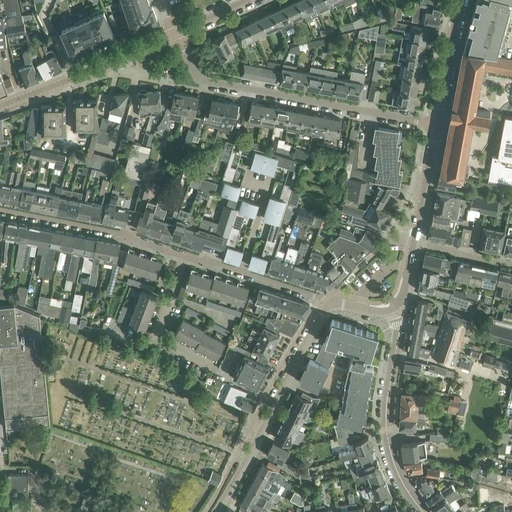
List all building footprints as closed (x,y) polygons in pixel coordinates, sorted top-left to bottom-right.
[(6,27),(23,23),(23,20),(22,15),(21,15),(17,0),(2,0),(5,10),(1,11),(2,18),(0,17),(0,48),(7,47),(5,34),(7,33),(6,27)] [(147,0),(124,0),(128,14),(150,7),(147,0)] [(306,21),(319,15),(319,14),(311,0),(299,0),(297,1),(304,15),(306,21)] [(331,8),(327,0),(311,0),(319,14),(331,8)] [(511,0),(476,0),(464,47),(465,48),(464,51),(479,53),(494,56),(509,0),(511,0)] [(292,21),(304,15),(297,1),(285,7),(292,21)] [(413,11),(411,21),(424,23),(425,24),(429,24),(441,26),(442,18),(441,18),(442,13),(443,9),(437,8),(427,5),(415,2),(413,11)] [(150,7),(128,14),(133,29),(157,21),(152,6),(150,7)] [(272,13),(279,27),(282,32),(294,26),(292,21),(285,7),(272,13)] [(377,10),(381,17),(381,21),(387,20),(386,15),(383,15),(381,9),(377,10)] [(381,21),(381,17),(377,10),(377,11),(379,16),(373,18),(374,23),(381,21)] [(89,16),(100,42),(114,36),(104,12),(90,18),(89,16)] [(260,19),(267,33),(279,27),(272,13),(260,19)] [(354,23),(355,28),(369,24),(364,15),(353,21),(354,23)] [(75,22),(76,25),(86,45),(99,40),(100,42),(89,16),(75,22)] [(255,39),(267,33),(260,19),(248,24),(255,39)] [(355,28),(354,23),(353,21),(352,21),(353,23),(340,26),(342,31),(355,28)] [(426,41),(428,28),(393,21),(392,29),(411,32),(410,38),(426,41)] [(6,27),(7,33),(8,37),(26,34),(24,23),(23,23),(6,27)] [(117,24),(112,26),(116,34),(120,32),(117,24)] [(242,45),(255,39),(248,24),(236,30),(240,41),(242,45)] [(52,48),(47,51),(37,25),(33,26),(35,33),(38,40),(40,46),(46,59),(53,73),(62,68),(54,54),(52,48)] [(62,31),(72,54),(87,48),(86,45),(76,25),(62,31)] [(376,39),(378,33),(379,25),(360,29),(358,36),(376,39)] [(224,35),(212,41),(222,61),(234,56),(228,45),(231,43),(232,44),(240,41),(236,30),(236,29),(224,35)] [(26,34),(29,46),(35,44),(32,32),(26,34)] [(400,50),(423,55),(426,41),(410,38),(402,37),(400,50)] [(44,78),(53,73),(46,59),(40,46),(36,47),(42,61),(37,64),(44,78)] [(397,64),(421,68),(423,55),(400,50),(397,64)] [(39,81),(39,80),(33,64),(29,51),(24,52),(27,66),(18,69),(25,86),(39,81)] [(285,53),(279,51),(277,57),(282,59),(285,53)] [(464,51),(463,51),(440,173),(462,178),(473,123),(488,125),(490,112),(475,110),(482,70),(503,73),(507,74),(511,74),(511,59),(479,53),(464,51)] [(383,75),(384,66),(380,65),(381,61),(376,60),(373,73),(383,75)] [(281,74),(279,83),(293,86),(296,70),(297,65),(284,63),(283,64),(282,68),(281,74)] [(248,78),(251,66),(244,64),(242,76),(248,78)] [(401,65),(399,78),(402,79),(418,82),(421,68),(397,64),(401,65)] [(0,95),(8,93),(8,92),(14,90),(5,66),(0,68),(0,95)] [(251,66),(248,78),(256,79),(258,67),(251,66)] [(310,69),(306,89),(320,91),(324,69),(311,66),(310,69)] [(262,80),(264,68),(258,67),(256,79),(262,80)] [(269,82),(271,70),(264,68),(262,80),(269,82)] [(324,69),(320,91),(333,94),(336,78),(338,71),(324,69)] [(279,71),(271,70),(269,82),(276,83),(279,71)] [(309,73),(296,70),(293,86),(306,89),(309,73)] [(363,83),(366,73),(352,70),(351,74),(347,96),(360,99),(360,98),(365,99),(368,84),(363,83)] [(373,73),(371,87),(377,88),(379,81),(377,80),(378,74),(383,75),(373,73)] [(336,78),(333,94),(347,96),(351,74),(349,80),(336,78)] [(402,79),(400,92),(394,91),(416,95),(418,82),(402,79)] [(380,88),(377,88),(371,87),(368,100),(377,102),(380,88)] [(146,91),(140,91),(140,92),(138,93),(139,117),(149,116),(149,115),(150,109),(149,92),(146,92),(146,91)] [(160,91),(149,92),(150,109),(149,115),(149,116),(157,115),(161,115),(161,109),(160,101),(160,91)] [(394,91),(391,105),(413,109),(416,95),(394,91)] [(159,127),(157,130),(161,133),(167,125),(169,118),(175,120),(176,117),(182,118),(182,115),(186,94),(175,92),(173,102),(172,108),(166,107),(165,111),(164,113),(163,116),(161,121),(159,123),(157,125),(159,127)] [(109,112),(122,116),(128,93),(114,94),(109,112)] [(186,94),(182,115),(187,116),(187,119),(194,120),(196,106),(198,97),(186,94)] [(195,131),(192,140),(198,142),(200,137),(202,137),(206,124),(218,128),(221,119),(225,102),(225,100),(218,98),(218,100),(212,99),(210,111),(207,110),(204,119),(200,117),(195,131)] [(98,129),(97,100),(73,100),(74,129),(98,129)] [(221,119),(218,128),(224,129),(231,132),(234,122),(236,114),(238,104),(225,102),(221,119)] [(252,103),(250,113),(249,119),(262,121),(265,105),(252,103)] [(65,105),(42,105),(42,115),(42,125),(42,135),(66,134),(66,115),(65,105)] [(262,121),(261,126),(273,128),(274,123),(277,108),(265,105),(262,121)] [(33,137),(39,109),(32,108),(26,136),(26,137),(23,137),(23,138),(33,137)] [(287,126),(290,110),(277,108),(274,123),(287,126)] [(287,126),(286,131),(299,133),(300,128),(303,112),(290,110),(287,126)] [(300,128),(299,133),(312,135),(313,131),(316,115),(303,112),(300,128)] [(313,131),(312,135),(324,138),(325,133),(329,117),(316,115),(313,131)] [(492,156),(488,180),(511,185),(511,116),(505,115),(497,157),(492,156)] [(96,140),(96,142),(108,145),(111,133),(106,131),(109,119),(102,117),(99,129),(98,134),(97,137),(96,140)] [(339,136),(340,130),(342,120),(329,117),(325,133),(339,136)] [(133,127),(125,125),(121,136),(130,139),(133,127)] [(396,130),(378,127),(377,136),(380,136),(378,149),(381,150),(378,162),(382,163),(380,176),(370,174),(369,180),(400,185),(401,177),(398,177),(400,164),(397,163),(399,150),(396,149),(398,137),(395,136),(396,130)] [(192,141),(192,140),(195,131),(188,129),(184,142),(191,144),(192,141)] [(145,133),(142,144),(149,146),(152,135),(145,133)] [(24,149),(31,148),(33,137),(23,138),(24,149)] [(123,175),(122,179),(128,181),(135,183),(142,184),(143,176),(151,146),(149,146),(142,144),(133,142),(123,175)] [(268,152),(262,150),(241,144),(238,153),(254,158),(251,167),(262,170),(268,152)] [(31,148),(29,156),(42,159),(43,151),(31,148)] [(296,148),(294,156),(300,158),(302,150),(296,148)] [(43,151),(42,159),(52,161),(55,162),(57,154),(43,151)] [(236,198),(237,197),(240,186),(232,184),(237,168),(231,166),(236,152),(231,151),(220,185),(218,192),(236,198)] [(69,159),(78,161),(80,154),(71,152),(69,159)] [(268,152),(262,170),(273,173),(276,165),(294,170),(298,171),(301,162),(294,160),(269,152),(268,152)] [(91,162),(90,165),(106,170),(112,172),(116,159),(93,153),(92,156),(91,159),(91,162)] [(55,162),(54,168),(62,170),(65,156),(57,154),(55,162)] [(202,157),(198,169),(204,171),(208,159),(202,157)] [(20,172),(21,172),(22,167),(16,165),(15,171),(9,203),(18,205),(22,187),(17,186),(20,172)] [(186,166),(182,176),(193,180),(196,169),(186,166)] [(90,174),(99,177),(101,171),(92,168),(90,174)] [(0,178),(0,201),(7,203),(13,170),(7,169),(5,179),(0,178)] [(198,169),(194,181),(196,182),(200,183),(201,179),(204,171),(198,169)] [(267,207),(285,213),(286,210),(288,204),(290,197),(298,171),(294,170),(289,185),(284,184),(279,199),(270,196),(267,207)] [(112,223),(115,206),(123,174),(118,173),(114,189),(112,188),(108,204),(105,203),(105,204),(102,221),(112,223)] [(461,185),(462,178),(440,173),(438,188),(447,190),(455,191),(456,184),(461,185)] [(391,192),(393,193),(393,194),(394,194),(395,194),(396,194),(397,193),(398,193),(398,192),(398,191),(399,187),(387,184),(385,187),(377,183),(368,181),(365,181),(361,180),(357,179),(354,179),(349,178),(350,175),(343,174),(342,178),(346,179),(343,179),(343,184),(346,187),(348,188),(345,204),(351,205),(357,207),(358,200),(363,201),(365,192),(368,192),(371,191),(373,189),(376,191),(369,201),(372,202),(382,207),(384,202),(385,203),(391,192)] [(152,178),(144,176),(139,196),(146,198),(152,178)] [(93,203),(88,219),(100,221),(101,211),(103,205),(107,192),(110,181),(103,179),(99,194),(102,194),(99,204),(93,203)] [(200,183),(199,186),(211,190),(218,192),(220,185),(201,179),(200,183)] [(30,207),(35,182),(23,180),(22,187),(18,205),(30,207)] [(37,185),(32,208),(44,210),(48,193),(49,188),(37,185)] [(199,186),(193,201),(198,203),(199,200),(200,199),(201,196),(208,198),(211,190),(199,186)] [(54,194),(48,193),(44,210),(56,212),(62,189),(61,189),(62,188),(56,187),(54,194)] [(72,191),(62,189),(56,212),(67,215),(72,191)] [(88,219),(93,203),(86,201),(89,190),(85,190),(79,217),(88,219)] [(480,210),(497,214),(501,214),(503,201),(499,201),(461,193),(461,194),(438,190),(438,193),(437,192),(435,202),(468,208),(480,210)] [(67,215),(77,217),(82,193),(72,191),(67,215)] [(156,203),(146,233),(158,236),(161,227),(163,219),(166,211),(159,209),(160,208),(161,205),(164,196),(163,195),(160,194),(159,194),(156,203)] [(115,206),(112,223),(125,226),(128,214),(129,209),(124,207),(124,204),(126,198),(126,197),(118,195),(115,206)] [(258,204),(240,198),(237,197),(236,198),(239,199),(236,210),(230,227),(240,231),(246,212),(254,215),(258,204)] [(290,197),(288,204),(294,206),(296,207),(298,200),(290,197)] [(146,233),(156,203),(152,202),(152,203),(147,201),(143,214),(141,213),(136,229),(146,233)] [(343,203),(340,211),(352,214),(350,222),(369,228),(373,230),(377,224),(380,226),(381,225),(383,222),(388,213),(382,209),(383,207),(382,207),(372,202),(369,201),(364,209),(343,203)] [(433,211),(464,217),(466,218),(468,208),(435,202),(433,211)] [(201,218),(192,247),(201,250),(204,242),(223,249),(230,227),(236,210),(225,206),(219,224),(201,218)] [(285,213),(267,207),(264,218),(272,221),(267,239),(276,242),(278,234),(285,213)] [(166,216),(165,220),(163,227),(160,237),(169,240),(178,212),(179,209),(175,208),(174,210),(172,218),(166,216)] [(189,212),(180,208),(179,209),(178,212),(169,240),(179,243),(184,227),(189,212)] [(299,209),(296,217),(311,222),(313,214),(299,209)] [(464,217),(433,211),(431,223),(454,228),(455,221),(463,223),(464,217)] [(190,212),(189,212),(184,227),(179,243),(190,247),(196,228),(198,222),(192,220),(193,217),(189,215),(190,212)] [(310,224),(311,225),(323,228),(327,218),(313,214),(311,222),(310,224)] [(17,223),(6,221),(3,238),(2,260),(8,260),(9,239),(14,240),(17,223)] [(454,228),(431,223),(428,238),(459,245),(460,238),(450,236),(452,229),(454,229),(454,228)] [(15,265),(14,270),(21,272),(22,266),(30,226),(19,224),(17,233),(16,240),(20,241),(15,265)] [(511,226),(508,225),(506,238),(506,239),(503,255),(511,256),(511,226)] [(40,228),(30,226),(22,266),(27,268),(32,243),(37,244),(40,228)] [(355,226),(353,232),(341,228),(339,234),(340,235),(358,240),(361,243),(371,250),(377,242),(378,241),(378,240),(380,238),(368,230),(368,229),(355,226)] [(239,263),(243,251),(234,249),(240,231),(230,227),(221,257),(239,263)] [(472,229),(463,227),(460,238),(459,245),(468,247),(472,229)] [(494,229),(483,227),(479,248),(490,250),(494,229)] [(39,245),(37,253),(42,254),(38,275),(43,276),(52,230),(42,228),(40,238),(39,245)] [(501,253),(503,243),(505,231),(494,229),(490,250),(501,253)] [(55,260),(53,259),(55,249),(53,249),(53,248),(60,249),(63,232),(52,230),(43,276),(51,278),(54,266),(55,260)] [(63,242),(61,249),(67,250),(63,270),(68,272),(66,279),(67,279),(75,235),(65,233),(63,242)] [(284,252),(278,250),(283,236),(278,234),(276,242),(266,272),(277,275),(284,252)] [(298,250),(288,279),(299,282),(305,266),(299,264),(302,254),(305,255),(309,243),(302,240),(304,234),(298,250)] [(371,250),(361,243),(358,240),(340,235),(339,234),(338,235),(339,235),(327,246),(350,270),(371,250)] [(67,279),(75,281),(80,253),(82,253),(85,237),(75,235),(67,279)] [(85,247),(84,254),(88,254),(94,256),(97,239),(87,237),(85,247)] [(94,256),(90,271),(97,272),(99,262),(104,263),(108,241),(97,239),(94,256)] [(249,266),(267,271),(276,242),(267,239),(261,257),(252,254),(249,266)] [(120,267),(122,267),(127,254),(118,252),(120,243),(108,241),(104,263),(113,265),(107,290),(113,291),(116,277),(117,277),(118,277),(120,267)] [(288,246),(279,276),(288,279),(298,250),(288,246)] [(322,257),(312,286),(324,290),(328,290),(350,270),(327,246),(326,246),(334,255),(328,260),(326,262),(322,257)] [(129,248),(127,254),(122,267),(157,278),(163,262),(154,259),(155,256),(152,255),(151,258),(143,256),(144,253),(140,252),(139,254),(132,252),(132,249),(129,248)] [(308,262),(310,263),(309,267),(306,266),(301,283),(312,286),(322,257),(322,255),(311,251),(310,253),(308,262)] [(425,254),(423,267),(439,271),(441,271),(440,274),(446,276),(447,272),(452,273),(454,268),(455,261),(425,254)] [(468,281),(472,264),(459,261),(455,278),(468,281)] [(481,284),(485,267),(472,264),(468,281),(481,284)] [(423,267),(420,280),(435,282),(453,287),(454,287),(456,280),(447,278),(447,280),(438,278),(438,274),(440,275),(440,274),(441,271),(439,271),(423,267)] [(481,284),(494,287),(498,270),(485,267),(481,284)] [(189,277),(186,287),(209,294),(209,292),(244,304),(249,288),(240,285),(241,282),(238,281),(237,284),(229,282),(230,279),(226,278),(226,280),(218,278),(219,275),(215,274),(214,279),(206,276),(206,273),(203,272),(202,275),(194,272),(195,270),(191,268),(189,277)] [(497,283),(503,284),(501,293),(509,295),(510,295),(511,290),(509,289),(510,285),(511,285),(511,279),(511,273),(500,270),(497,283)] [(453,287),(435,282),(420,280),(418,291),(432,294),(432,295),(444,298),(449,299),(447,304),(466,310),(469,301),(469,300),(465,298),(452,295),(453,293),(433,288),(434,284),(453,287)] [(256,298),(252,310),(256,311),(261,313),(268,291),(260,288),(256,298)] [(453,293),(452,295),(465,298),(466,290),(465,292),(454,290),(453,293)] [(478,300),(479,294),(466,290),(465,298),(466,296),(478,300)] [(129,325),(145,331),(148,323),(151,324),(152,321),(149,320),(152,312),(155,313),(156,310),(153,308),(156,301),(159,302),(160,298),(141,291),(129,325)] [(273,308),(278,294),(268,291),(261,313),(265,314),(268,307),(273,308)] [(75,292),(72,308),(80,310),(83,294),(75,292)] [(18,303),(24,305),(27,295),(20,293),(18,303)] [(278,294),(273,308),(278,310),(276,314),(274,313),(272,318),(274,317),(280,319),(283,312),(287,297),(278,294)] [(303,318),(310,308),(309,304),(287,297),(283,312),(303,318)] [(59,317),(58,323),(68,326),(69,320),(72,308),(73,302),(63,299),(61,306),(61,307),(59,317)] [(416,300),(414,313),(426,315),(427,309),(432,310),(433,303),(416,300)] [(38,302),(37,311),(48,315),(50,304),(38,302)] [(32,427),(51,425),(41,316),(12,304),(0,305),(0,363),(6,429),(21,427),(22,434),(32,433),(32,427)] [(50,304),(48,315),(59,317),(61,307),(50,304)] [(501,320),(511,323),(511,313),(508,311),(507,313),(503,312),(501,320)] [(267,318),(265,323),(279,329),(292,335),(303,318),(283,312),(280,319),(274,317),(272,318),(267,317),(267,318)] [(470,312),(469,317),(479,321),(482,316),(475,314),(470,312)] [(426,315),(414,313),(412,326),(436,330),(438,325),(427,323),(427,325),(424,325),(426,315)] [(436,343),(431,357),(439,360),(454,366),(454,365),(470,370),(473,361),(467,359),(467,358),(466,358),(467,356),(458,353),(467,324),(469,324),(470,322),(467,321),(446,313),(442,322),(437,339),(433,338),(432,342),(436,343)] [(511,323),(501,320),(489,317),(484,337),(511,344),(511,323)] [(207,353),(214,357),(213,359),(216,361),(225,342),(204,331),(204,330),(183,319),(175,334),(183,338),(181,341),(185,343),(186,340),(194,344),(192,346),(195,348),(196,347),(203,351),(202,354),(205,355),(207,353)] [(344,410),(340,409),(337,421),(361,427),(368,398),(367,398),(370,387),(369,386),(372,375),(371,374),(373,367),(368,366),(370,361),(367,361),(368,357),(371,358),(379,335),(332,320),(324,343),(314,361),(310,359),(306,368),(304,367),(302,372),(303,373),(299,381),(318,390),(338,347),(353,352),(350,362),(353,363),(350,374),(351,375),(348,386),(349,387),(346,399),(347,399),(344,410)] [(252,328),(250,333),(274,345),(276,341),(277,341),(279,338),(278,336),(279,335),(277,334),(279,329),(265,323),(261,332),(252,328)] [(421,341),(423,332),(425,332),(424,334),(434,336),(436,330),(412,326),(409,339),(421,341)] [(250,333),(247,339),(255,343),(250,353),(258,357),(261,358),(263,354),(264,355),(268,357),(269,355),(270,355),(272,352),(271,350),(274,345),(250,333)] [(421,341),(409,339),(407,353),(429,357),(431,349),(420,348),(421,341)] [(244,355),(238,366),(261,377),(262,375),(264,377),(269,368),(264,365),(266,361),(261,358),(258,357),(256,361),(248,357),(250,352),(246,350),(244,355)] [(469,357),(478,359),(480,352),(472,350),(472,351),(471,351),(469,357)] [(493,368),(497,357),(485,353),(482,365),(493,368)] [(406,359),(404,371),(414,372),(420,374),(423,374),(424,369),(445,375),(446,375),(448,370),(421,362),(406,359)] [(262,381),(260,379),(261,377),(238,366),(233,377),(258,390),(262,381)] [(213,378),(207,376),(204,384),(210,386),(211,384),(213,378)] [(197,380),(194,387),(201,389),(203,382),(197,380)] [(231,385),(224,401),(241,409),(242,407),(250,411),(252,412),(257,402),(245,396),(247,392),(231,385)] [(447,394),(461,396),(462,393),(464,390),(450,385),(447,394)] [(296,394),(291,405),(313,416),(315,412),(312,410),(313,409),(314,409),(316,404),(311,402),(300,396),(296,394)] [(401,406),(419,407),(426,408),(427,399),(428,399),(428,396),(413,394),(406,394),(402,394),(402,400),(401,401),(400,404),(401,405),(401,406)] [(457,414),(461,400),(460,400),(461,396),(447,394),(454,395),(453,399),(450,398),(447,412),(457,414)] [(457,414),(464,416),(467,402),(461,400),(457,414)] [(291,405),(285,416),(301,423),(304,417),(311,421),(313,416),(291,405)] [(401,417),(427,419),(429,419),(429,414),(418,413),(419,407),(401,406),(401,407),(400,408),(400,411),(401,412),(401,417)] [(325,412),(321,420),(327,419),(331,411),(325,412)] [(303,438),(305,433),(297,430),(301,423),(285,416),(280,427),(303,438)] [(420,426),(420,424),(427,424),(427,419),(401,417),(400,428),(407,428),(407,430),(417,431),(417,426),(420,426)] [(341,426),(334,425),(337,437),(342,436),(341,426)] [(339,453),(339,454),(341,459),(346,458),(348,457),(348,458),(354,456),(373,448),(368,437),(361,439),(360,437),(352,435),(354,429),(344,427),(341,426),(342,436),(337,437),(329,439),(332,446),(348,442),(349,444),(346,446),(348,450),(345,452),(339,453)] [(303,438),(280,427),(275,438),(290,445),(292,440),(300,444),(303,438)] [(449,435),(451,435),(452,428),(437,427),(437,434),(449,435)] [(506,444),(507,444),(509,433),(502,432),(500,444),(506,445),(506,444)] [(451,435),(449,435),(437,434),(430,433),(429,440),(449,442),(450,436),(451,436),(451,435)] [(404,462),(405,461),(422,459),(422,458),(428,457),(425,441),(401,444),(403,461),(404,462)] [(267,454),(283,463),(289,450),(273,442),(267,454)] [(354,456),(348,458),(352,468),(349,468),(350,469),(358,468),(362,466),(377,460),(373,448),(354,456)] [(511,454),(505,453),(499,452),(498,452),(497,458),(511,461),(511,454)] [(422,459),(405,461),(404,462),(406,468),(408,468),(408,474),(424,472),(422,459)] [(350,469),(351,473),(353,478),(355,478),(355,479),(362,478),(363,478),(381,471),(377,460),(362,466),(358,468),(350,469)] [(263,463),(258,471),(280,484),(285,487),(289,489),(292,484),(282,478),(284,474),(278,471),(280,468),(269,461),(267,465),(263,463)] [(302,471),(302,470),(302,463),(297,469),(285,462),(282,468),(300,478),(300,472),(302,472),(301,471),(302,471)] [(426,475),(439,477),(441,469),(428,467),(426,475)] [(301,471),(302,472),(300,472),(300,478),(300,479),(310,477),(308,469),(302,470),(302,471),(301,471)] [(464,478),(470,480),(472,470),(466,469),(464,478)] [(222,475),(212,470),(207,480),(217,485),(222,475)] [(274,491),(280,494),(285,487),(280,484),(258,471),(253,479),(266,486),(274,491)] [(386,482),(381,471),(363,478),(362,478),(355,479),(355,483),(364,481),(365,485),(367,484),(368,487),(361,490),(362,491),(386,482)] [(487,471),(486,479),(511,484),(511,476),(505,475),(487,471)] [(29,475),(9,474),(8,498),(29,498),(29,475)] [(424,495),(430,491),(437,486),(432,480),(428,483),(423,476),(419,477),(411,477),(418,487),(423,495),(424,495)] [(300,479),(300,486),(311,484),(310,477),(300,479)] [(274,491),(266,486),(253,479),(249,487),(270,499),(274,491)] [(385,500),(392,497),(386,482),(362,491),(361,490),(360,490),(364,500),(365,500),(372,497),(373,500),(383,495),(385,500)] [(468,490),(479,490),(479,484),(468,482),(468,490)] [(431,492),(430,491),(424,495),(423,495),(431,507),(445,496),(455,488),(452,484),(442,491),(439,487),(431,492)] [(272,500),(270,499),(249,487),(245,495),(267,507),(270,509),(274,501),(272,500)] [(453,500),(460,495),(455,489),(445,496),(431,507),(435,511),(443,511),(455,503),(453,500)] [(290,500),(292,501),(300,505),(303,505),(302,496),(294,492),(290,500)] [(337,511),(353,511),(351,493),(348,494),(349,504),(337,506),(337,511)] [(351,493),(353,511),(364,511),(364,507),(358,507),(356,503),(354,503),(353,493),(351,493)] [(245,495),(240,503),(255,511),(264,511),(267,507),(245,495)] [(465,502),(459,507),(455,503),(443,511),(462,511),(469,507),(465,502)]
